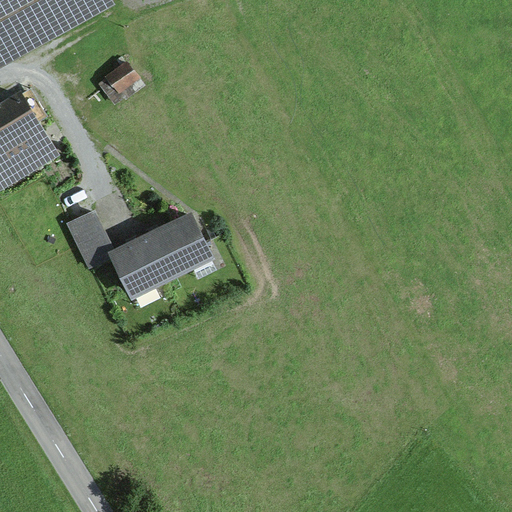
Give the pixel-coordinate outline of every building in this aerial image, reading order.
[(113,6),(109,0),(22,0),(0,11),(0,57),(2,61),(113,6)] [(0,0),(0,9),(15,0),(0,0)] [(124,73),(105,88),(118,105),(138,90),(124,73)] [(0,182),(55,153),(29,104),(0,119),(0,182)] [(74,215),(92,258),(113,250),(95,206),(74,215)] [(212,251),(192,211),(153,230),(172,271),(212,251)] [(172,271),(153,230),(113,250),(132,291),(172,271)]
